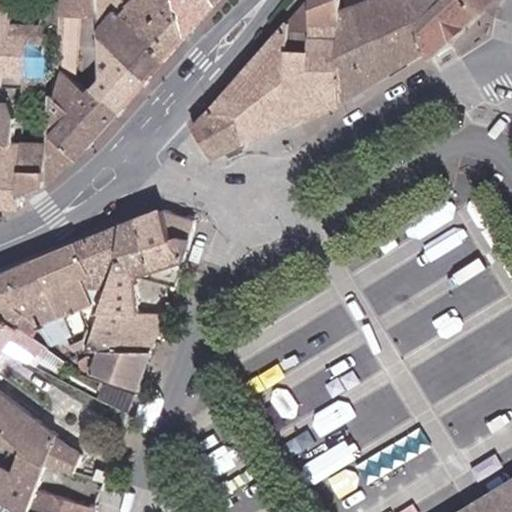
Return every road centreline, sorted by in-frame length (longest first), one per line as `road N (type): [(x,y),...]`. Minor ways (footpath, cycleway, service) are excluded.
road 1 (residential): [(131,511),(218,268),(255,198)]
road 2 (tertiary): [(501,55),(255,198)]
road 3 (secondary): [(266,0),(141,144)]
road 4 (secondary): [(141,144),(52,219),(0,246)]
road 5 (tertiary): [(255,198),(202,186),(141,144)]
